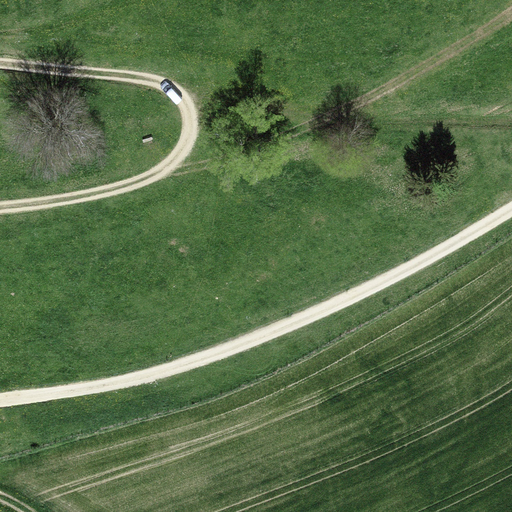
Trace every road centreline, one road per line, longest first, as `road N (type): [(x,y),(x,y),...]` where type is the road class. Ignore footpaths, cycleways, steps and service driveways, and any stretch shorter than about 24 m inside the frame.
road 1 (track): [(0,400),(123,384),(214,357),(386,283),(511,212)]
road 2 (track): [(0,65),(162,81),(190,105),(193,122),(183,157),(160,175),(112,192),(0,208)]
road 3 (track): [(160,175),(355,105),(511,13)]
